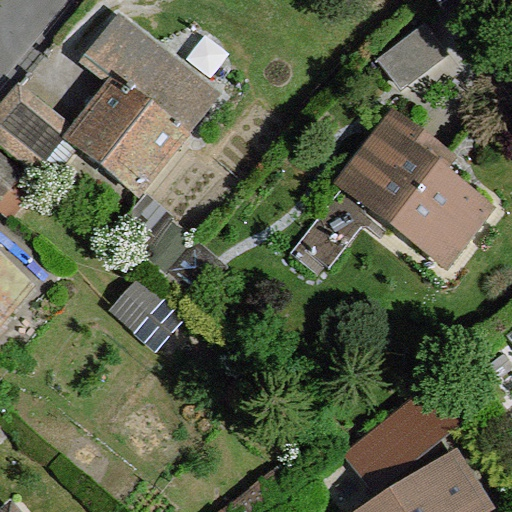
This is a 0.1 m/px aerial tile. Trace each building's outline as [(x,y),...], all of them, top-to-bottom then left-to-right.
[(80,151),(142,198),(218,99),(122,23),(88,66),(115,88),(78,134),(70,143),(80,151)] [(70,143),(78,134),(21,89),(0,113),(0,143),(52,187),(80,151),(70,143)] [(448,163),(413,135),(366,199),(448,265),(488,213),(439,176),(448,163)] [(0,203),(21,176),(0,160),(0,203)] [(0,264),(0,325),(31,291),(0,264)] [(454,414),(435,390),(386,425),(405,451),(454,414)] [(448,511),(428,482),(384,511),(448,511)]
